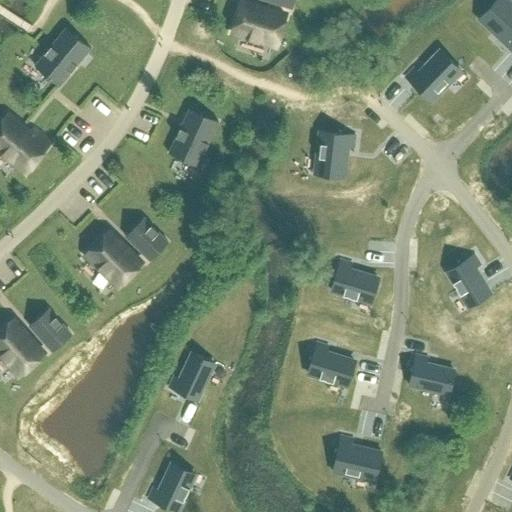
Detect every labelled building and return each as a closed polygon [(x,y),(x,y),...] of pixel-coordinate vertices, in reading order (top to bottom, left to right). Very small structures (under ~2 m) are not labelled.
[(265,0),(292,8),(294,0),(265,0)] [(511,3),(508,0),(495,0),(478,19),(511,50),(511,3)] [(285,14),(242,1),(232,32),(275,46),(285,14)] [(59,86),(91,48),(66,27),(34,66),(59,86)] [(411,71),(402,80),(428,105),(458,74),(436,53),(415,75),(411,71)] [(218,121),(189,108),(169,153),(198,166),(218,121)] [(0,124),(0,151),(25,172),(49,143),(33,130),(30,133),(8,115),(0,124)] [(319,131),(314,174),(344,178),(348,147),(353,148),(355,135),(319,131)] [(143,217),(125,235),(150,260),(168,242),(143,217)] [(141,263),(127,249),(109,231),(86,255),(118,286),(141,263)] [(474,254),(446,271),(468,307),(491,293),(475,267),(480,264),(474,254)] [(340,260),(330,291),(371,303),(379,278),(349,268),(351,263),(340,260)] [(48,308),(29,325),(52,352),(72,335),(48,308)] [(14,319),(0,331),(0,354),(19,375),(43,353),(14,319)] [(317,342),(307,373),(347,386),(355,360),(326,351),(327,346),(317,342)] [(174,376),(169,387),(197,400),(215,363),(192,352),(179,379),(174,376)] [(416,355),(409,385),(449,394),(455,370),(426,363),(427,357),(416,355)] [(341,436),(332,471),(375,481),(382,451),(352,444),(353,439),(341,436)] [(150,494),(145,504),(162,511),(177,511),(193,479),(168,468),(155,496),(150,494)]
